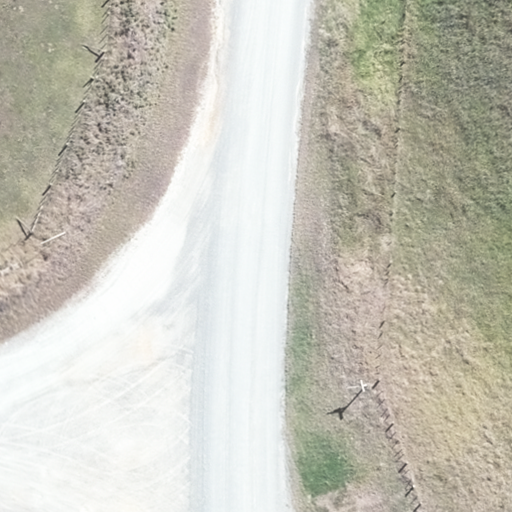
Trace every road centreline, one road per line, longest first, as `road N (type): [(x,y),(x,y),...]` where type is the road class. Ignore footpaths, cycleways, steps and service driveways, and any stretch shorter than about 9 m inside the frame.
road 1 (unclassified): [(273,0),(224,511)]
road 2 (unclassified): [(213,511),(0,478)]
